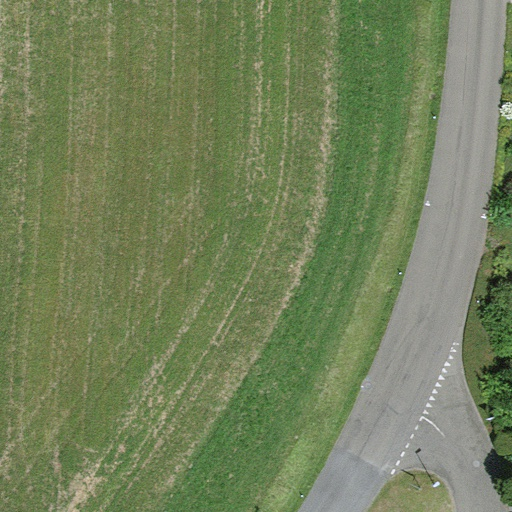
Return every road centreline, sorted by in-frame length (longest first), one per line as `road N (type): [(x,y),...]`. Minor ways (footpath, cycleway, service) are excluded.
road 1 (tertiary): [(475,0),(455,204),(399,397)]
road 2 (residential): [(399,397),(440,419),(464,474),(464,511)]
road 3 (tertiary): [(399,397),(320,511)]
